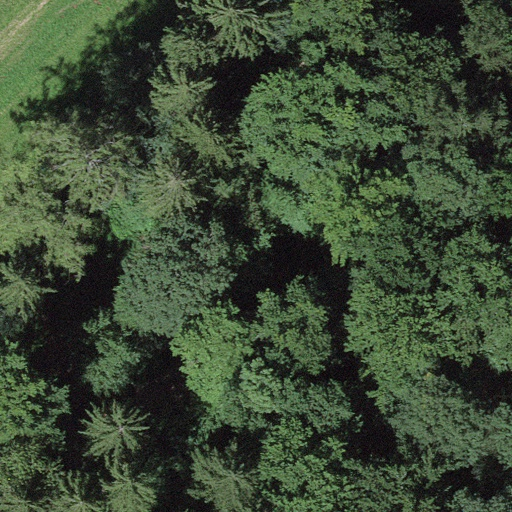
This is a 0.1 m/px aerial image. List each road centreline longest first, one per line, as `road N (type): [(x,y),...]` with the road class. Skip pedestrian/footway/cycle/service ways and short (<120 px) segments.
road 1 (track): [(511,246),(445,250),(362,272),(233,339),(0,492)]
road 2 (track): [(0,429),(248,158),(313,67),(348,0)]
